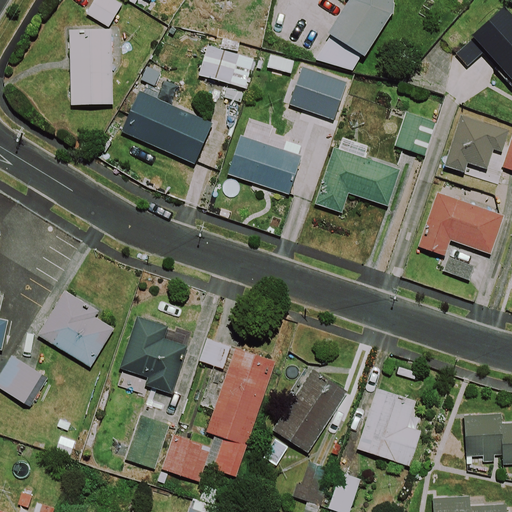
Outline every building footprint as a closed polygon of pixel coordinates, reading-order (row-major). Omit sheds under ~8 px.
[(122,4),(115,0),(94,0),(86,14),(109,27),(122,4)] [(365,57),(392,14),(394,0),(349,0),(328,34),(331,35),(316,60),(352,71),(362,55),(365,57)] [(511,14),(504,6),(472,35),(474,38),(456,54),(467,67),(485,51),(511,80),(511,14)] [(113,104),(112,29),(69,30),(71,105),(113,104)] [(253,58),(208,45),(200,75),(244,88),(253,58)] [(347,82),(303,66),(289,105),(334,120),(347,82)] [(214,124),(140,91),(121,132),(195,165),(214,124)] [(436,122),(406,112),(394,146),(425,156),(436,122)] [(509,130),(461,115),(444,167),(465,173),(468,164),(488,170),(494,150),(502,152),(509,130)] [(302,146),(286,141),(283,149),(241,135),(227,174),(289,195),(302,156),(299,155),(302,146)] [(511,135),(502,167),(511,170),(511,135)] [(368,146),(342,138),(338,149),(333,148),(315,205),(342,214),(349,194),(389,207),(400,170),(364,158),(368,146)] [(505,216),(437,192),(418,247),(445,257),(451,241),(491,255),(505,216)] [(0,236),(1,232),(0,231),(0,350),(2,351),(9,321),(0,318),(0,294),(1,292),(0,291),(0,236)] [(475,267),(448,257),(443,271),(470,281),(475,267)] [(98,311),(65,291),(37,336),(90,367),(113,329),(94,318),(98,311)] [(169,327),(136,316),(119,369),(147,378),(144,386),(172,395),(188,347),(164,339),(169,327)] [(231,347),(207,338),(199,362),(223,370),(231,347)] [(174,435),(161,470),(199,483),(205,467),(236,477),(276,362),(236,348),(206,433),(214,435),(210,448),(174,435)] [(42,374),(12,356),(0,374),(0,389),(24,404),(42,374)] [(348,392),(312,369),(273,431),(308,454),(348,392)] [(416,401),(376,389),(357,450),(410,467),(422,431),(408,427),(416,401)] [(503,455),(501,423),(501,414),(464,416),(466,457),(483,456),(483,462),(495,462),(495,456),(503,455)] [(170,425),(141,416),(126,460),(155,469),(170,425)] [(503,455),(503,465),(511,464),(511,422),(501,423),(503,455)] [(333,469),(309,462),(302,485),(297,483),(292,497),(321,506),(333,469)] [(349,511),(360,479),(340,473),(328,509),(337,511),(349,511)] [(470,511),(470,506),(469,496),(433,498),(433,511),(470,511)] [(220,511),(222,508),(193,499),(188,511),(220,511)] [(53,511),(55,508),(37,503),(33,511),(53,511)]
